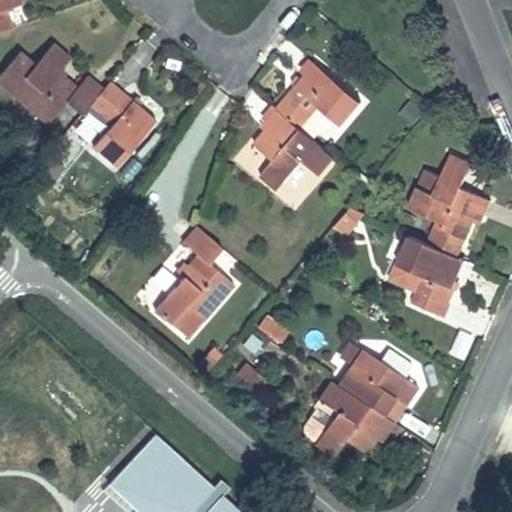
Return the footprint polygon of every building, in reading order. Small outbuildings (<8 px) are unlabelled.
[(0,0),(0,31),(12,27),(6,9),(19,4),(17,0),(0,0)] [(109,79),(102,88),(86,75),(77,85),(60,69),(70,57),(52,42),(35,63),(19,51),(0,73),(0,82),(46,122),(66,99),(81,112),(88,104),(111,123),(92,144),(118,165),(155,120),(109,79)] [(361,101),(314,62),(266,119),(271,123),(255,142),(273,158),(259,174),(277,189),(302,159),(320,173),(333,157),(299,128),(318,105),(341,124),(361,101)] [(427,244),(440,249),(444,251),(452,233),(465,239),(477,213),(484,217),(491,199),(461,187),(472,162),(451,154),(441,175),(425,169),(409,207),(437,219),(427,244)] [(346,235),(359,213),(344,205),(331,226),(346,235)] [(222,247),(197,225),(182,242),(195,252),(178,273),(182,277),(154,310),(186,338),(232,285),(208,264),(222,247)] [(452,233),(444,251),(446,251),(458,257),(465,239),(452,233)] [(427,244),(408,235),(397,264),(422,276),(417,289),(411,302),(440,315),(464,260),(458,257),(446,251),(444,251),(440,249),(427,244)] [(422,276),(397,264),(391,278),(417,289),(422,276)] [(264,310),(255,325),(280,340),(289,325),(264,310)] [(360,348),(402,376),(409,366),(385,350),(382,353),(365,342),(360,348)] [(402,376),(360,348),(337,385),(330,380),(317,399),(335,411),(315,443),(333,455),(344,439),(366,453),(379,432),(384,435),(393,422),(387,417),(398,399),(405,403),(416,385),(402,376)] [(214,360),(207,355),(195,370),(201,376),(214,360)] [(393,422),(405,403),(398,399),(387,417),(393,422)] [(422,433),(427,424),(403,411),(398,420),(422,433)] [(152,431),(107,482),(141,511),(184,511),(211,482),(152,431)] [(240,511),(217,491),(199,511),(240,511)]
